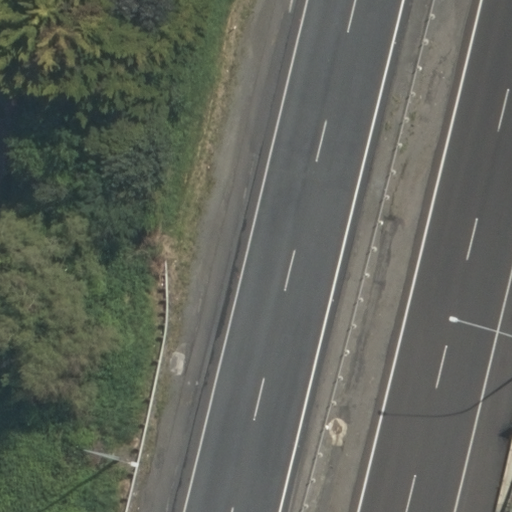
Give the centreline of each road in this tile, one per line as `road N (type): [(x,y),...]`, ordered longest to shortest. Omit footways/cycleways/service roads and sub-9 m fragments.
road 1 (motorway): [(204,511),(331,0)]
road 2 (motorway): [(511,59),(405,511)]
